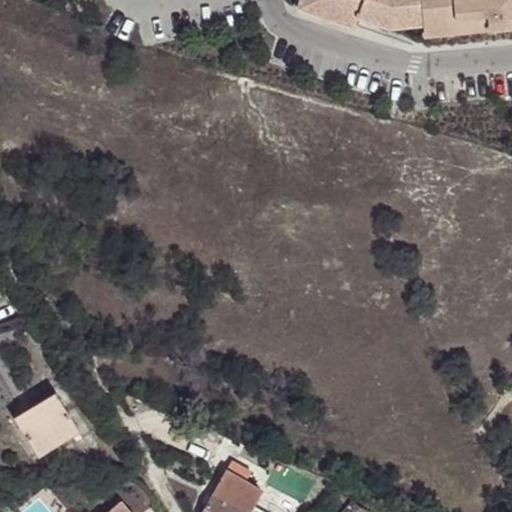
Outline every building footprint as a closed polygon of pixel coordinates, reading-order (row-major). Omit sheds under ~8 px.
[(511,0),(307,0),(305,8),(355,26),(359,16),(389,27),(422,23),(424,35),(456,32),(455,18),(486,15),(488,28),(511,26),(511,0)] [(455,18),(456,32),(488,28),(486,15),(455,18)] [(55,395),(16,419),(38,456),(78,432),(55,395)] [(227,472),(203,511),(249,511),(262,491),(227,472)] [(129,511),(119,500),(105,511),(129,511)]
